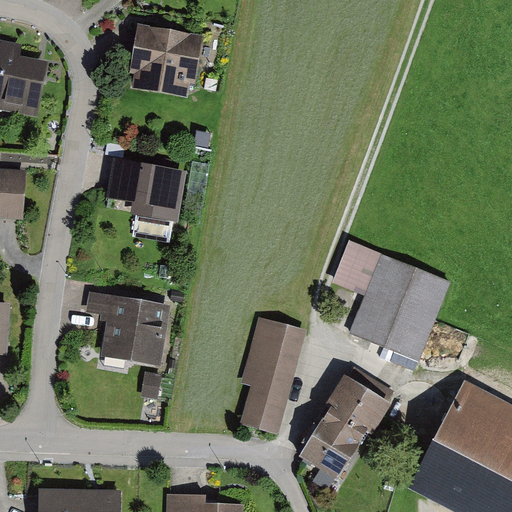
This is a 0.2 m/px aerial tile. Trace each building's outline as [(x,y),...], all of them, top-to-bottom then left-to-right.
[(204,39),(140,29),(130,91),(194,101),(204,39)] [(53,52),(0,42),(0,111),(40,120),(53,52)] [(186,170),(115,159),(109,198),(134,202),(132,215),(178,222),(186,170)] [(28,174),(0,172),(0,225),(25,227),(28,174)] [(451,284),(349,245),(334,284),(366,296),(351,334),(420,362),(451,284)] [(170,304),(89,292),(86,311),(108,314),(102,356),(161,364),(170,304)] [(15,301),(0,300),(0,353),(13,354),(15,301)] [(310,328),(261,315),(244,378),(254,381),(242,424),(281,435),(310,328)] [(162,376),(146,373),(142,396),(157,399),(162,376)] [(396,400),(348,373),(302,456),(344,479),(371,430),(377,433),(396,400)] [(511,511),(511,401),(463,378),(410,488),(459,511),(511,511)] [(121,511),(122,492),(41,490),(40,511),(121,511)] [(209,494),(169,493),(168,511),(246,511),(247,504),(209,503),(209,494)]
